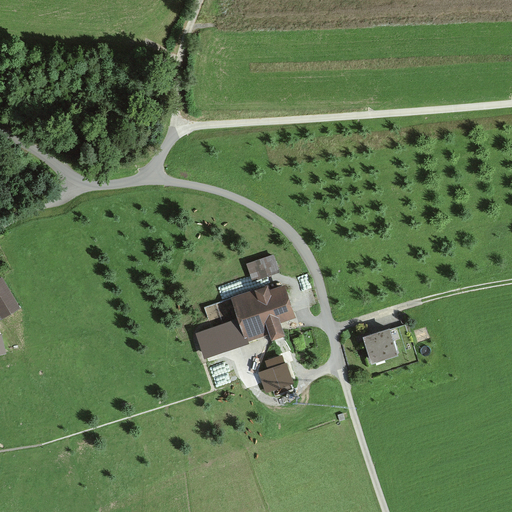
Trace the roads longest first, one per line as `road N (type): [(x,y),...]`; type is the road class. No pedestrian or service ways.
road 1 (unclassified): [(144,179),(243,200),(302,247),(386,511)]
road 2 (unclassified): [(511,103),(190,127),(176,133),(144,179)]
road 3 (track): [(511,283),(331,329)]
road 4 (unclassified): [(144,179),(89,184),(0,131)]
road 5 (track): [(176,133),(177,73),(200,0)]
road 6 (track): [(242,356),(252,383),(271,401),(340,366)]
